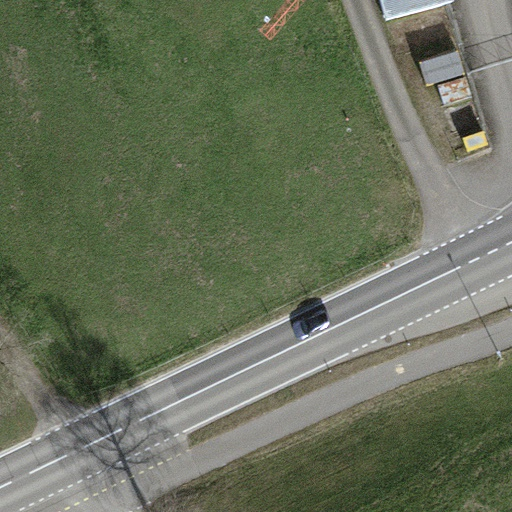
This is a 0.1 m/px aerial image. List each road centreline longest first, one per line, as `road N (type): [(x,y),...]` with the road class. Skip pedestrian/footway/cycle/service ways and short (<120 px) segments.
road 1 (secondary): [(511,243),(0,488)]
road 2 (track): [(474,262),(359,0)]
